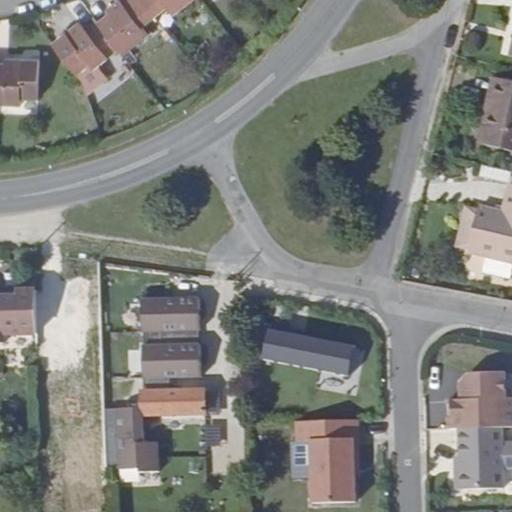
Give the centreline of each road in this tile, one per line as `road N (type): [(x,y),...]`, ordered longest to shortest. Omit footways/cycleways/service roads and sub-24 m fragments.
road 1 (residential): [(379,299),(456,3)]
road 2 (residential): [(379,299),(301,276),(262,249),(189,140)]
road 3 (residential): [(404,511),(399,305)]
road 4 (secondary): [(0,197),(26,197),(189,140)]
road 5 (residential): [(275,72),(417,34),(456,3)]
